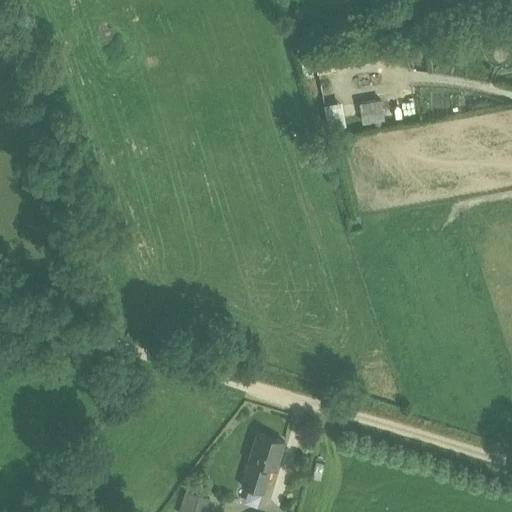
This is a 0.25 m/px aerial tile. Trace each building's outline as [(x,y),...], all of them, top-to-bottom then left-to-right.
[(316,37),(335,34),(362,29),(360,15),(313,24),(316,37)] [(70,36),(74,48),(89,44),(86,32),(70,36)] [(317,70),(404,55),(399,32),(313,47),(317,70)] [(10,89),(12,88),(29,84),(21,57),(1,56),(10,89)] [(362,123),(384,119),(381,98),(358,101),(362,123)] [(278,469),(286,440),(257,432),(249,460),(248,460),(241,486),(265,492),(272,467),(278,469)] [(207,511),(211,497),(185,489),(178,511),(207,511)]
